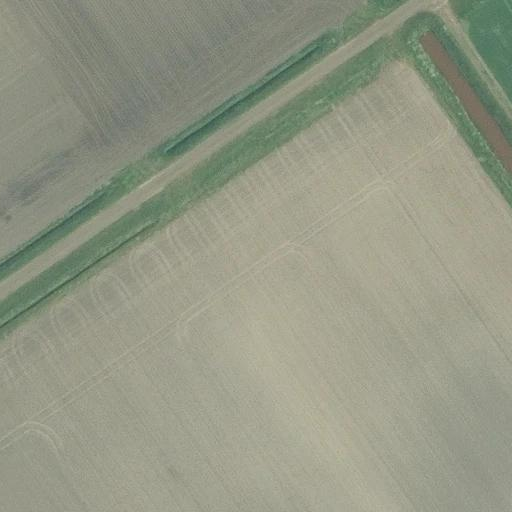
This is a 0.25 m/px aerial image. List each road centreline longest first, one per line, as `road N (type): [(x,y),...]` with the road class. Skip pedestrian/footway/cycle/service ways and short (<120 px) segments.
road 1 (unclassified): [(0,292),(423,0)]
road 2 (track): [(431,0),(511,117)]
